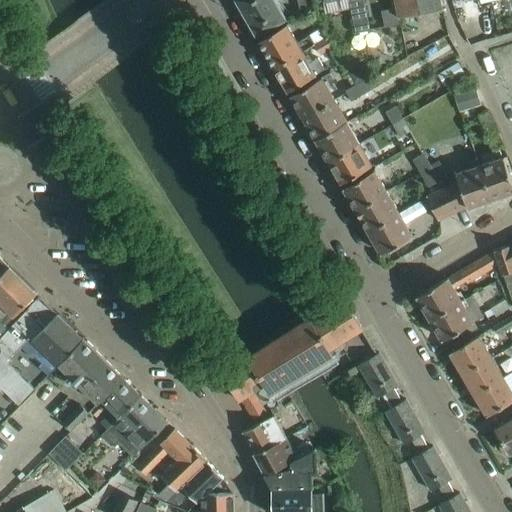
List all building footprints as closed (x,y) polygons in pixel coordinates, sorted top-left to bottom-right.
[(236,0),(256,35),(274,25),(287,17),(277,0),(236,0)] [(313,0),(297,0),(300,12),(314,4),(314,2),(313,0)] [(313,0),(314,2),(321,0),(348,0),(356,32),(370,28),(363,0),(313,0)] [(440,0),(395,0),(399,17),(442,7),(440,0)] [(472,9),(479,28),(489,24),(482,6),(472,9)] [(276,29),(259,39),(274,66),(302,50),(303,51),(314,44),(323,39),(323,38),(318,29),(309,34),(297,41),(287,23),(276,29)] [(320,54),(332,47),(326,36),(323,38),(323,39),(315,44),(314,44),(320,54)] [(309,62),(303,51),(302,50),(274,66),(288,90),(316,74),(325,69),(318,57),(309,62)] [(465,72),(458,61),(437,74),(444,85),(447,83),(450,89),(469,78),(465,72)] [(339,86),(335,78),(330,71),(308,84),(290,94),(303,116),(336,97),(335,96),(345,90),(342,84),(339,86)] [(351,100),(373,87),(367,77),(345,90),(351,100)] [(460,110),(481,104),(476,87),(455,93),(460,110)] [(316,138),(348,119),(336,97),(303,116),(316,138)] [(393,124),(403,118),(396,105),(385,111),(393,124)] [(489,136),(499,131),(489,110),(478,115),(489,136)] [(400,136),(410,130),(403,118),(393,124),(400,136)] [(328,160),(360,143),(347,121),(349,120),(348,119),(316,138),(328,160)] [(360,143),(328,160),(341,182),(372,164),(360,143)] [(419,171),(430,164),(423,153),(413,159),(419,171)] [(484,163),(479,164),(491,198),(511,190),(511,182),(503,156),(484,163)] [(438,178),(446,173),(439,159),(430,164),(438,178)] [(439,180),(438,178),(430,164),(419,171),(429,187),(439,180)] [(479,164),(456,173),(458,180),(467,205),(467,206),(468,206),(491,198),(479,164)] [(356,208),(386,191),(374,169),(361,176),(343,186),(356,208)] [(458,180),(441,189),(452,212),(467,205),(458,180)] [(441,189),(426,196),(438,219),(440,218),(452,212),(441,189)] [(368,230),(399,213),(386,191),(356,208),(368,230)] [(401,247),(410,242),(407,237),(412,235),(399,213),(368,230),(381,252),(398,242),(401,247)] [(511,242),(508,245),(508,244),(494,249),(494,250),(499,263),(502,273),(511,269),(511,242)] [(467,282),(499,263),(494,250),(448,277),(447,276),(416,295),(432,321),(462,303),(452,286),(465,279),(467,282)] [(0,277),(10,267),(0,256),(0,277)] [(0,318),(5,324),(15,314),(36,292),(23,279),(10,267),(0,277),(0,318)] [(506,285),(511,283),(511,269),(502,273),(505,283),(506,285)] [(83,337),(39,295),(14,320),(0,338),(0,382),(3,386),(17,371),(6,361),(20,346),(33,358),(35,355),(42,363),(40,365),(48,373),(58,364),(83,337)] [(248,357),(222,373),(239,400),(241,398),(254,419),(265,411),(253,391),(260,386),(264,384),(270,392),(287,381),(301,373),(315,364),(332,353),(329,349),(346,338),(362,328),(344,297),(328,307),(310,318),(310,317),(296,325),(278,336),(261,347),(247,356),(248,357)] [(448,342),(459,336),(456,330),(464,325),(472,320),(462,303),(432,321),(442,339),(445,337),(448,342)] [(498,335),(509,328),(504,319),(493,326),(498,335)] [(462,372),(490,356),(478,335),(467,341),(450,351),(462,372)] [(86,340),(83,337),(58,364),(97,402),(101,399),(122,376),(93,348),(94,347),(86,339),(86,340)] [(349,376),(361,368),(377,396),(384,392),(392,406),(401,401),(393,387),(398,384),(379,351),(377,353),(359,364),(347,371),(349,376)] [(474,393),(503,377),(490,356),(462,372),(474,393)] [(61,393),(74,382),(66,372),(53,384),(61,393)] [(115,419),(140,394),(122,376),(101,399),(114,412),(112,415),(110,413),(101,422),(107,427),(115,419)] [(487,415),(504,404),(511,399),(511,392),(503,377),(474,393),(487,415)] [(140,449),(167,421),(140,394),(115,419),(107,427),(101,434),(111,444),(115,444),(118,442),(131,456),(132,455),(132,456),(140,448),(140,449)] [(424,431),(405,398),(401,401),(392,406),(385,410),(404,444),(412,439),(420,453),(428,447),(420,433),(424,431)] [(70,431),(88,412),(80,404),(62,423),(70,431)] [(255,453),(286,436),(274,414),(261,422),(243,431),(255,453)] [(509,453),(511,451),(511,418),(495,428),(509,453)] [(174,427),(137,465),(146,473),(155,464),(159,459),(169,449),(177,458),(166,470),(160,476),(164,479),(169,484),(159,493),(166,499),(207,460),(192,444),(191,444),(174,427)] [(293,449),(286,436),(255,453),(266,473),(310,449),(306,441),(293,449)] [(56,461),(66,451),(58,443),(48,453),(56,461)] [(431,490),(439,486),(447,500),(455,494),(447,480),(451,478),(432,445),(428,447),(420,453),(413,457),(431,490)] [(318,471),(316,448),(316,446),(310,449),(266,473),(273,485),(273,511),(323,511),(323,491),(313,491),(312,471),(318,471)] [(208,490),(223,477),(207,460),(166,499),(177,503),(187,494),(192,499),(196,503),(200,499),(208,490)] [(95,473),(90,478),(97,485),(104,478),(100,473),(95,473)] [(201,511),(232,511),(232,491),(223,477),(208,490),(200,499),(197,511),(201,511)] [(65,511),(67,511),(53,489),(23,507),(14,511),(65,511)] [(129,511),(136,499),(123,492),(112,511),(129,511)] [(470,511),(459,492),(455,494),(447,500),(439,504),(443,511),(470,511)]
